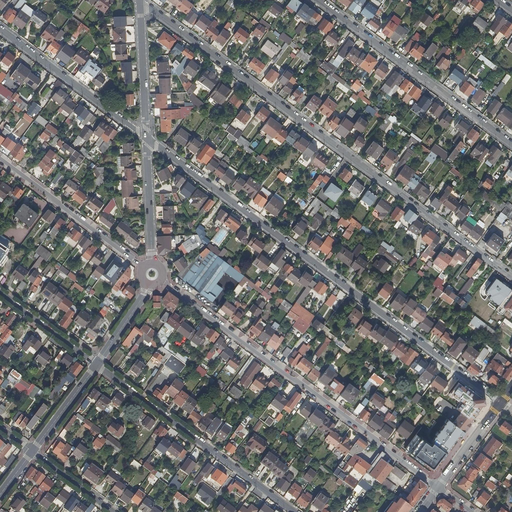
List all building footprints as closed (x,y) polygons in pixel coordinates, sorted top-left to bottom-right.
[(19,0),(13,8),(18,12),(19,11),(26,1),(24,0),(19,0)] [(50,0),(51,0),(71,15),(73,12),(63,5),(56,0),(50,0)] [(97,0),(96,2),(94,5),(104,12),(112,2),(109,0),(97,0)] [(193,5),(186,0),(166,0),(186,15),(189,11),(193,5)] [(303,5),(296,0),(291,0),(287,6),(290,8),(289,10),(292,12),(293,11),(297,13),(303,5)] [(471,1),(469,0),(459,0),(455,6),(463,12),(471,1)] [(483,5),(476,0),(474,0),(470,6),(474,9),(472,11),(476,14),(483,5)] [(359,7),(353,2),(348,8),(355,13),(359,7)] [(378,10),(368,2),(360,13),(370,21),(378,10)] [(284,10),(274,3),(268,11),(278,18),(284,10)] [(312,10),(306,6),(301,12),(307,17),(312,10)] [(463,12),(455,6),(452,10),(460,15),(463,12)] [(12,20),(17,13),(9,8),(3,16),(10,22),(12,20)] [(30,17),(34,11),(31,8),(27,14),(26,13),(24,15),(19,11),(18,12),(17,13),(12,20),(22,27),(30,17)] [(47,17),(36,8),(34,11),(30,17),(41,25),(47,17)] [(382,10),(379,8),(378,10),(370,21),(368,23),(376,29),(380,24),(375,19),(382,10)] [(193,14),(189,11),(186,15),(183,18),(193,26),(195,24),(197,21),(195,19),(198,14),(196,13),(195,14),(194,13),(193,14)] [(321,17),(315,12),(310,20),(316,25),(321,17)] [(422,14),(411,28),(415,31),(419,25),(424,29),(430,21),(422,14)] [(211,23),(201,16),(197,21),(195,24),(205,31),(210,25),(211,23)] [(497,29),(499,30),(505,21),(498,16),(495,20),(498,22),(495,25),(498,27),(497,29)] [(481,34),(487,25),(477,17),(471,26),(481,34)] [(332,25),(325,19),(318,28),(326,34),(332,25)] [(389,37),(397,27),(389,21),(381,32),(389,37)] [(70,57),(75,51),(71,48),(68,53),(65,50),(84,25),(80,22),(79,24),(56,55),(66,62),(70,57)] [(228,22),(215,39),(223,45),(230,35),(228,34),(231,30),(229,28),(231,25),(230,25),(231,24),(228,22)] [(295,32),(299,35),(305,26),(301,23),(295,32)] [(511,32),(511,26),(507,23),(501,31),(509,37),(511,32)] [(40,35),(50,43),(52,40),(53,39),(58,32),(48,24),(40,35)] [(265,30),(257,24),(249,35),(251,37),(254,34),(259,38),(265,30)] [(213,27),(210,25),(205,31),(204,32),(213,39),(216,35),(211,31),(213,27)] [(408,33),(398,25),(397,27),(389,37),(396,43),(400,37),(403,39),(408,33)] [(249,35),(236,26),(231,32),(234,34),(233,35),(243,43),(249,35)] [(481,34),(471,26),(469,28),(479,36),(481,34)] [(316,30),(316,29),(313,27),(307,35),(309,36),(311,37),(312,35),(316,30)] [(458,28),(453,34),(461,40),(463,36),(459,33),(461,31),(458,28)] [(124,29),(113,29),(114,41),(125,40),(124,29)] [(63,32),(60,30),(58,32),(53,39),(56,41),(58,38),(58,39),(63,32)] [(336,33),(331,30),(324,39),(335,47),(341,39),(337,36),(335,35),(336,33)] [(174,40),(163,32),(158,39),(164,44),(164,43),(169,46),(174,40)] [(280,36),(279,38),(284,42),(288,45),(289,46),(292,42),(292,41),(287,37),(282,33),(280,36)] [(503,36),(499,33),(496,36),(492,42),(496,45),(503,36)] [(404,49),(409,52),(418,40),(414,36),(404,49)] [(266,39),(259,48),(271,57),(278,48),(266,39)] [(60,45),(52,40),(50,43),(46,47),(54,53),(60,45)] [(418,40),(409,52),(419,60),(422,56),(426,51),(419,46),(422,43),(418,40)] [(326,62),(320,69),(326,74),(328,75),(331,77),(333,73),(345,58),(353,47),(355,45),(350,41),(335,62),(332,59),(328,63),(326,62)] [(288,45),(284,42),(280,48),(281,49),(275,56),(278,58),(288,45)] [(125,43),(115,44),(116,59),(127,58),(126,48),(125,48),(125,43)] [(177,43),(171,52),(175,55),(176,53),(179,55),(184,48),(177,43)] [(426,51),(422,56),(427,59),(437,46),(432,43),(426,51)] [(446,45),(441,52),(444,54),(449,48),(446,45)] [(70,57),(81,65),(87,57),(88,55),(78,47),(75,51),(70,57)] [(361,54),(353,47),(345,58),(350,62),(351,62),(354,64),(355,64),(359,67),(360,66),(367,56),(362,52),(361,54)] [(90,56),(95,60),(101,52),(95,48),(90,56)] [(186,56),(190,59),(194,55),(185,48),(182,53),(186,56)] [(451,50),(449,48),(444,54),(437,65),(441,68),(442,67),(446,70),(449,66),(448,66),(449,64),(449,63),(450,62),(447,59),(447,60),(444,58),(447,55),(447,56),(451,50)] [(301,50),(299,53),(309,61),(312,57),(301,50)] [(456,60),(459,63),(467,53),(463,50),(456,60)] [(7,52),(0,60),(0,61),(7,67),(15,56),(12,54),(11,55),(10,54),(7,52)] [(367,56),(360,66),(370,73),(373,67),(372,66),(376,61),(368,55),(367,56)] [(190,59),(186,56),(175,70),(175,71),(177,73),(178,76),(180,73),(183,69),(189,61),(190,60),(190,59)] [(85,70),(95,77),(98,73),(102,68),(87,57),(81,65),(78,69),(83,72),(85,70)] [(257,71),(263,63),(254,57),(249,65),(257,71)] [(190,60),(189,61),(199,68),(200,67),(190,60)] [(317,60),(313,64),(318,68),(319,68),(322,64),(317,60)] [(199,68),(189,61),(183,69),(193,76),(199,68)] [(272,61),(264,70),(267,72),(270,69),(274,63),(272,61)] [(125,72),(132,71),(131,62),(121,62),(121,68),(122,68),(122,72),(125,72)] [(157,62),(157,75),(164,74),(171,74),(170,71),(168,71),(167,62),(157,62)] [(18,65),(29,73),(30,71),(19,64),(18,65)] [(381,64),(375,73),(383,79),(389,70),(381,64)] [(11,75),(21,83),(22,81),(29,73),(18,65),(11,75)] [(319,68),(318,68),(316,71),(324,77),(326,74),(320,69),(319,68)] [(210,92),(219,79),(206,69),(198,80),(206,85),(204,88),(210,92)] [(264,76),(264,77),(271,83),(278,74),(270,69),(267,72),(264,76)] [(292,75),(285,70),(278,80),(285,85),(288,81),(292,75)] [(390,80),(389,79),(385,85),(392,90),(396,85),(399,87),(405,79),(395,72),(390,80)] [(40,81),(29,73),(22,81),(33,89),(40,81)] [(105,79),(98,73),(95,77),(92,81),(99,86),(105,79)] [(333,73),(331,77),(335,80),(338,82),(344,87),(346,85),(347,84),(333,73)] [(505,84),(511,76),(507,73),(501,81),(505,84)] [(171,74),(164,74),(164,78),(159,78),(159,93),(165,93),(170,93),(169,78),(173,77),(173,74),(171,74)] [(21,83),(11,75),(10,76),(21,84),(21,83)] [(331,77),(328,75),(325,79),(333,84),(335,80),(331,77)] [(450,75),(446,81),(449,84),(454,77),(450,75)] [(413,86),(405,79),(399,87),(399,88),(407,94),(413,86)] [(352,87),(359,93),(361,91),(363,88),(364,88),(360,85),(361,83),(357,80),(352,87)] [(466,82),(460,90),(468,96),(474,88),(473,88),(476,85),(469,80),(466,83),(466,82)] [(62,84),(58,81),(52,88),(56,91),(58,89),(62,84)] [(186,84),(184,88),(186,92),(191,85),(192,84),(188,81),(186,84)] [(295,87),(288,81),(285,85),(284,86),(282,89),(289,94),(295,87)] [(344,87),(338,82),(336,86),(346,93),(348,90),(344,87)] [(493,94),(496,96),(504,85),(501,82),(497,88),(495,86),(493,89),(495,91),(493,94)] [(223,86),(219,83),(210,96),(221,104),(230,92),(222,87),(223,86)] [(11,98),(13,95),(0,85),(0,94),(8,101),(11,98)] [(203,105),(190,94),(194,88),(191,85),(186,92),(189,99),(190,102),(192,106),(193,106),(193,107),(198,111),(198,110),(199,110),(203,105)] [(422,92),(413,86),(407,94),(405,97),(413,103),(417,98),(416,97),(417,95),(418,96),(420,94),(422,92)] [(40,95),(45,99),(51,90),(50,90),(46,87),(40,95)] [(487,94),(479,88),(472,98),(480,103),(487,94)] [(62,92),(58,89),(56,91),(55,93),(52,97),(61,104),(65,98),(61,94),(62,92)] [(306,96),(296,89),(291,97),(301,104),(306,96)] [(363,97),(365,94),(361,91),(359,93),(357,96),(359,98),(368,105),(369,106),(371,103),(363,97)] [(19,104),(16,107),(22,111),(27,105),(17,98),(19,96),(14,92),(13,95),(11,98),(19,104)] [(124,99),(116,93),(114,96),(122,102),(124,99)] [(159,93),(150,94),(150,98),(156,98),(156,108),(166,107),(165,93),(159,93)] [(8,101),(0,94),(0,103),(1,101),(6,105),(9,101),(8,101)] [(357,96),(353,94),(350,99),(355,102),(359,98),(357,96)] [(415,103),(422,95),(420,94),(418,96),(417,95),(416,97),(417,98),(413,103),(410,107),(411,109),(412,108),(415,103)] [(129,104),(129,105),(134,105),(133,95),(125,95),(125,104),(129,104)] [(242,100),(234,95),(229,102),(237,108),(242,100)] [(321,101),(313,95),(305,106),(313,112),(321,101)] [(67,97),(59,107),(69,115),(76,107),(69,102),(71,100),(67,97)] [(415,103),(412,108),(418,113),(421,108),(425,111),(432,103),(424,97),(418,105),(415,103)] [(337,105),(327,98),(320,107),(326,112),(325,113),(328,116),(337,105)] [(480,103),(472,98),(471,100),(478,106),(480,103)] [(501,105),(494,100),(486,110),(493,115),(496,110),(497,111),(501,105)] [(33,102),(30,106),(37,111),(40,107),(33,102)] [(435,103),(429,111),(438,117),(444,109),(435,103)] [(69,115),(67,118),(70,120),(74,115),(73,114),(74,113),(80,117),(79,119),(82,121),(81,122),(86,125),(88,122),(93,116),(77,104),(76,107),(69,115)] [(374,105),(372,108),(375,110),(377,111),(380,114),(382,111),(374,105)] [(180,124),(193,106),(187,107),(179,107),(179,109),(160,110),(161,119),(170,119),(180,118),(180,124)] [(269,113),(262,107),(256,116),(263,121),(269,113)] [(511,117),(511,114),(503,108),(496,118),(506,125),(511,117)] [(354,111),(350,109),(341,121),(339,124),(334,131),(339,134),(344,128),(341,125),(346,118),(350,121),(355,114),(353,112),(354,111)] [(251,117),(242,110),(236,118),(245,125),(251,117)] [(45,118),(49,121),(54,114),(50,111),(45,118)] [(380,114),(377,111),(374,114),(383,121),(385,118),(383,116),(380,114)] [(400,115),(395,111),(391,116),(388,120),(390,121),(398,127),(400,125),(397,123),(398,120),(399,118),(400,115)] [(369,121),(361,115),(354,125),(362,131),(369,121)] [(448,127),(453,120),(446,115),(441,122),(448,127)] [(339,124),(341,121),(334,116),(327,124),(334,130),(339,124)] [(282,126),(270,118),(262,129),(273,138),(280,129),(281,128),(282,126)] [(388,120),(385,118),(383,121),(379,127),(386,132),(391,125),(389,124),(390,121),(388,120)] [(170,119),(161,119),(161,131),(171,131),(170,119)] [(454,143),(458,145),(460,142),(470,128),(460,121),(455,128),(461,133),(454,143)] [(101,122),(93,133),(96,136),(98,134),(101,136),(108,127),(101,122)] [(2,132),(7,136),(12,129),(6,124),(3,128),(4,129),(2,132)] [(47,124),(44,128),(45,128),(54,135),(57,131),(47,124)] [(112,140),(117,132),(114,131),(115,129),(111,126),(110,128),(110,127),(104,134),(107,136),(106,137),(109,139),(110,138),(112,140)] [(229,126),(226,131),(229,133),(238,140),(241,136),(243,133),(237,129),(236,131),(229,126)] [(93,133),(85,127),(72,144),(74,146),(76,144),(77,145),(82,139),(86,142),(93,133)] [(54,135),(45,128),(42,133),(39,137),(42,139),(43,138),(47,140),(50,136),(53,138),(55,136),(54,135)] [(185,144),(191,136),(181,128),(174,137),(177,140),(178,139),(185,144)] [(391,128),(388,133),(394,137),(397,131),(391,128)] [(288,135),(280,129),(273,138),(281,144),(285,139),(288,135)] [(467,149),(469,151),(481,136),(473,130),(467,137),(470,139),(469,141),(468,141),(466,143),(469,146),(467,149)] [(288,135),(285,139),(293,146),(293,145),(301,135),(297,133),(296,134),(291,131),(289,134),(288,135)] [(238,140),(229,133),(226,137),(242,148),(242,147),(251,154),(251,153),(257,158),(256,158),(261,161),(263,159),(260,156),(248,147),(238,140)] [(310,143),(301,135),(293,145),(303,153),(304,152),(310,143)] [(202,143),(192,136),(191,136),(185,144),(185,145),(195,152),(202,143)] [(241,136),(238,140),(248,147),(251,143),(241,136)] [(365,141),(358,136),(354,142),(360,147),(365,141)] [(415,140),(411,137),(409,140),(405,146),(408,148),(412,143),(417,147),(418,146),(419,143),(415,140)] [(15,144),(7,138),(1,146),(9,152),(15,144)] [(208,140),(206,138),(202,143),(195,152),(193,156),(203,164),(209,156),(201,150),(208,140)] [(281,144),(273,138),(272,140),(280,146),(280,145),(281,144)] [(75,150),(60,140),(57,144),(62,147),(60,151),(64,154),(66,151),(71,155),(72,154),(75,150)] [(98,150),(103,154),(111,143),(108,140),(106,143),(104,142),(98,150)] [(365,152),(375,159),(383,149),(373,141),(365,152)] [(38,152),(41,154),(48,145),(45,142),(38,152)] [(450,156),(448,159),(452,162),(464,145),(460,142),(458,145),(450,156)] [(22,147),(17,143),(13,149),(14,150),(11,154),(20,160),(25,154),(22,152),(23,151),(20,149),(22,147)] [(120,149),(121,154),(134,153),(133,143),(122,144),(123,149),(120,149)] [(317,148),(310,143),(304,152),(311,157),(317,148)] [(420,144),(419,143),(418,146),(428,154),(430,151),(420,144)] [(487,155),(489,152),(482,147),(483,147),(479,144),(472,154),(481,162),(487,155)] [(435,145),(431,151),(437,156),(445,162),(448,159),(450,156),(435,145)] [(500,152),(493,146),(489,152),(487,155),(490,157),(487,163),(492,167),(496,161),(497,162),(502,155),(500,153),(500,152)] [(78,153),(75,150),(72,154),(76,156),(76,155),(78,156),(77,158),(74,156),(71,160),(70,159),(69,161),(74,165),(78,167),(85,158),(78,153)] [(397,157),(388,150),(379,162),(385,166),(388,169),(394,161),(397,157)] [(56,156),(51,152),(49,156),(48,155),(47,155),(46,156),(39,166),(45,171),(43,173),(46,175),(49,175),(55,167),(50,164),(56,156)] [(400,158),(397,157),(394,161),(396,163),(395,165),(396,166),(392,172),(397,175),(399,172),(397,171),(402,165),(403,166),(405,163),(406,162),(405,161),(410,154),(406,152),(399,162),(398,161),(400,158)] [(328,161),(318,153),(312,162),(315,164),(319,168),(317,171),(320,173),(328,161)] [(262,154),(260,156),(263,159),(268,162),(270,160),(262,154)] [(121,157),(121,167),(132,167),(131,156),(121,157)] [(218,164),(220,161),(213,156),(206,166),(211,170),(214,167),(215,168),(218,164)] [(228,166),(221,160),(220,161),(218,164),(219,165),(214,172),(220,176),(228,166)] [(418,169),(422,173),(430,164),(426,160),(418,169)] [(396,176),(406,184),(414,173),(416,171),(405,163),(403,166),(399,172),(397,175),(396,176)] [(173,170),(170,164),(167,168),(156,174),(161,182),(171,177),(169,173),(173,170)] [(236,170),(229,165),(226,170),(227,170),(221,177),(228,182),(236,170)] [(124,169),(125,181),(132,180),(135,180),(134,169),(124,169)] [(346,182),(352,174),(344,169),(339,176),(346,182)] [(456,170),(453,173),(460,178),(463,175),(456,170)] [(414,173),(406,184),(413,189),(419,180),(416,179),(418,176),(414,173)] [(179,187),(184,180),(177,174),(174,178),(178,181),(176,184),(179,187)] [(318,175),(306,191),(309,193),(318,182),(319,180),(322,182),(325,184),(329,178),(324,174),(322,177),(318,175)] [(100,176),(100,175),(94,183),(99,187),(103,182),(100,176)] [(245,182),(243,185),(250,191),(249,193),(247,195),(251,198),(258,189),(265,180),(262,178),(258,183),(257,182),(255,184),(253,182),(254,180),(249,176),(245,182)] [(243,185),(245,182),(238,177),(232,186),(238,191),(241,187),(243,185)] [(494,183),(486,177),(481,183),(489,189),(494,183)] [(425,183),(420,179),(419,180),(413,189),(412,189),(421,195),(421,194),(426,197),(430,191),(423,185),(425,183)] [(62,188),(72,196),(76,190),(79,187),(69,180),(62,188)] [(125,181),(121,181),(122,198),(126,198),(132,198),(132,189),(131,189),(131,186),(132,186),(132,180),(125,181)] [(357,196),(364,187),(354,180),(348,189),(357,196)] [(0,185),(0,196),(4,199),(7,194),(11,189),(2,183),(1,184),(0,185)] [(332,183),(323,194),(334,202),(342,191),(332,183)] [(189,197),(195,189),(191,186),(190,188),(188,187),(189,185),(187,184),(180,193),(184,196),(185,194),(189,197)] [(439,199),(442,202),(449,193),(453,188),(450,185),(449,186),(447,185),(442,191),(443,192),(439,199)] [(23,192),(14,186),(11,189),(7,194),(10,196),(12,194),(18,199),(23,192)] [(86,197),(76,190),(72,196),(72,197),(81,204),(86,197)] [(369,206),(376,196),(367,190),(360,199),(369,206)] [(489,194),(484,190),(482,193),(492,201),(494,198),(489,194)] [(191,204),(198,209),(206,198),(202,195),(202,194),(197,191),(191,199),(194,201),(191,204)] [(265,205),(270,199),(266,196),(265,199),(262,197),(264,194),(260,191),(253,201),(261,207),(263,203),(265,205)] [(299,195),(296,193),(291,200),(293,202),(293,201),(294,202),(305,210),(306,208),(312,201),(314,197),(312,195),(306,203),(303,201),(304,199),(302,197),(301,199),(298,197),(299,195)] [(442,202),(452,211),(459,201),(449,193),(442,202)] [(175,194),(172,194),(160,195),(160,207),(163,207),(165,207),(165,203),(168,203),(168,199),(170,199),(170,196),(172,196),(174,200),(178,199),(175,194)] [(283,204),(272,196),(270,199),(265,205),(264,207),(269,211),(270,209),(276,214),(283,204)] [(92,197),(85,206),(96,214),(103,205),(92,197)] [(318,200),(314,197),(312,201),(315,203),(316,201),(319,203),(316,207),(309,216),(312,218),(316,213),(321,206),(323,203),(318,200)] [(132,198),(126,198),(126,210),(138,209),(138,204),(136,205),(136,198),(132,198)] [(501,203),(494,198),(492,201),(490,204),(498,209),(502,204),(501,203)] [(114,202),(112,199),(102,212),(105,213),(99,221),(109,228),(115,221),(108,215),(114,207),(111,205),(114,202)] [(213,203),(209,200),(199,213),(201,214),(204,211),(206,212),(213,203)] [(337,213),(341,207),(340,206),(343,202),(340,200),(332,210),(337,213)] [(380,200),(374,209),(380,213),(385,217),(391,208),(380,200)] [(312,201),(306,208),(310,210),(313,205),(316,207),(319,203),(316,201),(315,203),(312,201)] [(502,201),(501,203),(502,204),(505,206),(511,211),(511,209),(511,205),(510,204),(509,206),(502,201)] [(332,210),(323,203),(321,206),(327,210),(325,213),(329,215),(330,213),(332,210)] [(22,205),(14,216),(30,228),(39,216),(29,209),(28,210),(26,208),(26,207),(25,206),(25,205),(24,205),(23,205),(22,205)] [(291,207),(287,205),(281,213),(286,217),(289,214),(288,214),(289,212),(288,211),(291,207)] [(453,215),(461,221),(466,214),(468,212),(460,206),(453,215)] [(511,211),(505,206),(503,209),(511,215),(511,211)] [(165,207),(163,207),(163,213),(164,213),(165,221),(174,221),(173,207),(165,207)] [(394,219),(397,221),(398,220),(403,213),(396,207),(389,217),(393,220),(394,219)] [(511,215),(503,209),(501,211),(507,215),(511,219),(511,215)] [(337,213),(332,210),(330,213),(336,218),(337,217),(339,215),(337,213)] [(409,223),(412,225),(415,220),(417,217),(408,210),(402,218),(405,220),(409,223)] [(55,216),(47,211),(42,218),(49,224),(55,216)] [(220,224),(223,225),(223,224),(229,217),(222,211),(216,219),(220,222),(221,223),(220,224)] [(507,215),(501,211),(495,219),(501,223),(507,215)] [(323,219),(316,213),(312,218),(309,223),(308,224),(315,230),(323,219)] [(308,224),(309,223),(300,216),(292,228),(300,235),(308,224)] [(341,217),(341,216),(339,219),(333,227),(336,229),(341,222),(348,227),(350,223),(345,219),(341,217)] [(359,224),(347,216),(345,219),(350,223),(354,226),(356,228),(359,224)] [(468,216),(465,220),(474,226),(476,223),(477,222),(469,217),(468,216)] [(229,217),(223,224),(227,227),(228,225),(230,227),(232,224),(238,229),(240,225),(229,217)] [(58,219),(50,231),(55,235),(64,223),(58,219)] [(477,222),(476,223),(483,228),(486,224),(479,219),(477,222)] [(423,225),(415,220),(412,225),(408,229),(416,235),(423,225)] [(460,226),(469,233),(474,226),(465,220),(460,226)] [(170,221),(165,222),(165,225),(161,225),(161,230),(163,230),(163,234),(169,233),(169,230),(170,230),(170,221)] [(71,228),(73,224),(71,222),(65,229),(68,231),(71,228)] [(120,222),(113,231),(124,240),(130,232),(131,231),(120,222)] [(205,224),(202,227),(207,231),(212,225),(208,222),(206,225),(205,224)] [(354,226),(350,223),(348,227),(342,235),(348,239),(353,231),(351,230),(354,226)] [(474,226),(469,233),(477,239),(485,229),(483,228),(476,223),(474,226)] [(80,235),(71,228),(68,231),(65,235),(75,242),(80,235)] [(360,228),(359,230),(367,236),(369,234),(360,228)] [(422,240),(429,245),(436,236),(429,230),(422,240)] [(42,241),(47,234),(44,232),(39,239),(42,241)] [(137,237),(130,232),(124,240),(135,248),(139,242),(135,240),(137,237)] [(243,234),(240,232),(236,238),(238,240),(238,241),(242,244),(245,240),(244,240),(247,236),(243,233),(243,234)] [(494,232),(486,243),(496,250),(504,240),(494,232)] [(331,235),(329,234),(319,248),(327,253),(336,241),(330,237),(331,235)] [(0,264),(5,257),(3,256),(7,250),(5,248),(9,242),(0,235),(0,264)] [(198,236),(185,237),(186,241),(181,244),(187,254),(197,248),(202,244),(198,236)] [(322,242),(314,236),(308,244),(316,249),(322,242)] [(440,239),(436,236),(429,245),(427,248),(431,251),(440,239)] [(90,242),(83,237),(77,245),(84,250),(90,242)] [(175,237),(157,238),(158,257),(165,257),(165,256),(167,255),(167,251),(171,251),(171,249),(175,249),(175,237)] [(253,237),(247,246),(259,255),(259,254),(265,246),(259,242),(258,244),(256,242),(257,240),(253,237)] [(381,243),(380,246),(390,253),(394,248),(391,246),(389,249),(381,243)] [(204,247),(202,244),(197,248),(201,254),(205,249),(204,247)] [(379,246),(380,246),(377,244),(371,251),(374,253),(376,251),(379,246)] [(336,255),(349,266),(355,257),(357,255),(362,248),(358,245),(351,255),(341,248),(336,255)] [(39,246),(34,253),(36,254),(39,257),(42,259),(46,262),(51,255),(39,246)] [(89,249),(87,247),(81,256),(87,261),(97,248),(94,246),(92,248),(90,247),(89,249)] [(386,251),(379,246),(376,251),(382,256),(383,254),(384,255),(386,251)] [(431,251),(427,248),(424,252),(429,255),(431,257),(435,253),(431,251)] [(216,257),(205,249),(201,254),(185,268),(179,274),(176,277),(212,304),(222,289),(216,285),(225,272),(230,275),(234,270),(232,269),(229,267),(225,264),(220,260),(216,257)] [(216,257),(220,260),(226,251),(223,249),(216,257)] [(450,260),(448,263),(452,267),(457,261),(454,258),(454,257),(461,262),(466,256),(458,249),(451,258),(450,260)] [(275,258),(272,263),(280,269),(285,263),(281,260),(286,254),(281,251),(276,258),(275,258)] [(386,251),(384,255),(391,261),(394,257),(386,251)] [(394,251),(391,254),(400,260),(402,257),(394,251)] [(96,253),(90,261),(97,267),(97,266),(103,259),(96,253)] [(272,263),(259,254),(259,255),(252,264),(264,273),(272,263)] [(450,260),(444,255),(442,258),(438,255),(435,259),(432,263),(442,271),(445,266),(448,263),(450,260)] [(407,264),(412,268),(418,259),(414,256),(407,264)] [(42,259),(39,257),(36,260),(27,273),(26,274),(29,276),(42,259)] [(230,257),(225,264),(229,267),(234,260),(230,257)] [(349,266),(348,268),(353,271),(352,272),(358,276),(366,265),(355,257),(349,266)] [(376,260),(372,265),(382,273),(389,264),(381,258),(378,262),(376,260)] [(185,268),(179,259),(172,263),(179,274),(185,268)] [(481,261),(478,259),(466,274),(470,277),(481,261)] [(110,281),(115,284),(125,270),(116,264),(112,270),(116,272),(110,281)] [(26,274),(27,273),(17,265),(11,274),(21,281),(26,274)] [(101,269),(97,266),(97,267),(91,274),(99,279),(100,276),(104,272),(101,269)] [(235,266),(232,269),(234,270),(240,275),(242,272),(235,266)] [(286,279),(293,270),(286,266),(282,271),(283,271),(280,277),(281,278),(275,287),(277,288),(276,290),(277,291),(286,279)] [(60,267),(58,270),(60,273),(66,277),(68,274),(62,270),(63,269),(60,267)] [(129,270),(127,268),(125,270),(115,284),(111,289),(116,292),(123,283),(124,283),(129,276),(129,270)] [(68,274),(66,277),(74,283),(83,271),(81,270),(75,279),(68,273),(68,274)] [(293,270),(286,279),(294,285),(297,281),(302,275),(298,272),(297,273),(293,270)] [(32,283),(38,274),(34,272),(28,280),(32,283)] [(313,279),(304,272),(302,275),(297,281),(306,288),(308,286),(311,281),(313,279)] [(41,277),(38,274),(32,283),(29,288),(32,290),(32,291),(34,292),(36,288),(35,288),(41,279),(40,279),(41,277)] [(438,277),(432,284),(433,285),(443,292),(444,290),(440,287),(444,281),(442,280),(438,277)] [(39,288),(42,290),(48,282),(49,281),(46,278),(39,288)] [(253,288),(255,286),(244,278),(238,286),(242,289),(247,286),(252,290),(253,288)] [(470,278),(461,291),(463,292),(464,293),(474,281),(470,278)] [(511,289),(511,290),(496,278),(486,292),(491,295),(489,298),(501,306),(497,311),(502,314),(506,309),(507,311),(509,309),(511,311),(510,312),(511,313),(511,289)] [(26,285),(21,281),(16,288),(21,292),(26,285)] [(327,288),(319,283),(317,285),(311,281),(308,286),(313,290),(312,292),(320,298),(327,288)] [(40,293),(49,299),(57,289),(48,282),(42,290),(40,293)] [(74,283),(72,285),(81,292),(83,290),(81,288),(78,286),(75,284),(74,283)] [(384,283),(376,294),(384,299),(392,289),(384,283)] [(121,294),(130,300),(136,291),(127,285),(126,287),(124,286),(122,289),(124,290),(121,294)] [(271,286),(269,285),(263,292),(272,298),(274,295),(268,290),(271,286)] [(261,295),(263,292),(258,288),(255,286),(253,288),(261,295)] [(444,290),(443,292),(453,300),(456,296),(449,291),(446,288),(444,290)] [(270,301),(272,298),(263,292),(261,295),(270,301)] [(453,300),(443,292),(439,297),(450,304),(453,300)] [(394,293),(387,302),(390,304),(389,306),(396,312),(399,309),(405,301),(394,293)] [(173,313),(179,304),(179,303),(173,298),(168,294),(164,298),(163,300),(163,305),(163,306),(168,310),(160,321),(164,325),(165,323),(173,313)] [(456,296),(453,300),(460,305),(461,306),(463,308),(471,297),(467,294),(464,297),(462,295),(459,299),(459,298),(456,296)] [(250,310),(258,317),(263,311),(261,309),(265,303),(261,300),(263,297),(261,295),(258,299),(259,299),(255,305),(254,304),(250,310)] [(333,303),(338,307),(344,299),(339,295),(333,303)] [(46,303),(41,310),(47,314),(52,307),(49,305),(54,298),(52,296),(47,303),(46,303)] [(57,307),(56,307),(60,310),(60,309),(66,313),(69,309),(72,304),(73,304),(63,297),(63,298),(59,303),(57,307)] [(106,297),(102,302),(108,306),(112,301),(106,297)] [(405,301),(399,309),(402,311),(402,310),(404,311),(404,312),(409,316),(410,315),(417,306),(418,305),(407,297),(405,301)] [(283,301),(280,304),(289,311),(292,307),(283,301)] [(116,311),(119,307),(112,302),(109,306),(116,311)] [(224,313),(231,318),(236,311),(240,305),(236,302),(234,305),(235,306),(234,308),(230,305),(224,313)] [(292,307),(289,311),(298,318),(308,325),(315,317),(296,302),(292,307)] [(465,308),(478,317),(483,311),(470,302),(465,308)] [(99,314),(105,317),(109,308),(103,306),(99,314)] [(417,306),(410,315),(414,318),(417,320),(416,322),(419,324),(423,319),(425,316),(427,314),(417,306)] [(74,313),(69,309),(66,313),(58,323),(65,329),(71,320),(70,319),(74,313)] [(354,309),(346,320),(350,323),(351,321),(355,324),(362,315),(354,309)] [(91,318),(81,310),(73,320),(83,328),(91,318)] [(230,319),(238,325),(244,318),(236,311),(231,318),(230,319)] [(298,318),(289,311),(286,315),(295,322),(298,318)] [(178,316),(173,313),(165,323),(174,330),(176,331),(182,324),(185,320),(178,316)] [(12,314),(4,325),(7,327),(15,316),(12,314)] [(96,316),(85,331),(94,338),(99,331),(97,330),(103,321),(96,316)] [(423,319),(432,326),(434,322),(425,316),(423,319)] [(484,324),(474,316),(471,319),(469,322),(470,323),(471,322),(476,326),(475,327),(479,330),(480,330),(484,324)] [(249,329),(258,336),(265,325),(260,322),(261,321),(257,318),(249,329)] [(308,325),(298,318),(295,322),(294,325),(304,333),(309,326),(308,325)] [(148,319),(139,331),(143,334),(151,340),(152,341),(157,334),(147,326),(148,325),(147,324),(149,320),(148,319)] [(419,324),(418,326),(427,332),(432,326),(423,319),(419,324)] [(511,324),(505,319),(502,322),(511,329),(511,324)] [(310,327),(319,333),(323,327),(314,320),(310,327)] [(362,321),(356,330),(366,337),(368,335),(372,329),(362,321)] [(437,322),(430,332),(438,338),(444,330),(445,328),(437,322)] [(174,330),(165,323),(164,325),(163,327),(171,333),(174,330)] [(3,324),(0,327),(0,332),(7,337),(11,333),(7,330),(8,328),(3,324)] [(193,332),(182,324),(176,331),(176,332),(187,340),(193,332)] [(495,332),(484,324),(480,330),(490,338),(495,332)] [(189,344),(195,349),(209,330),(202,325),(199,331),(198,330),(190,341),(191,342),(189,344)] [(372,329),(368,335),(378,343),(380,341),(385,334),(375,326),(372,329)] [(323,327),(319,333),(320,335),(324,337),(329,342),(332,338),(327,333),(329,331),(323,327)] [(134,328),(121,345),(124,347),(127,342),(129,343),(133,338),(136,334),(141,337),(143,334),(139,331),(134,328)] [(218,336),(210,330),(205,337),(213,343),(218,336)] [(261,335),(258,338),(265,343),(271,335),(263,330),(260,334),(261,335)] [(444,330),(438,338),(448,345),(453,338),(450,335),(451,333),(448,331),(448,332),(444,330)] [(385,334),(380,341),(388,347),(394,339),(386,333),(385,334)] [(141,337),(127,356),(130,358),(141,343),(146,347),(151,340),(143,334),(141,337)] [(279,339),(273,334),(271,337),(266,344),(276,350),(284,339),(280,337),(279,339)] [(314,357),(317,359),(329,342),(324,337),(321,342),(324,343),(314,357)] [(32,340),(29,338),(20,349),(25,352),(29,347),(35,352),(41,345),(33,338),(32,340)] [(226,347),(222,344),(224,341),(220,338),(210,351),(213,352),(217,347),(223,351),(225,348),(226,347)] [(457,338),(455,340),(457,342),(453,347),(454,348),(456,346),(460,349),(464,343),(457,338)] [(336,340),(333,344),(338,348),(342,344),(336,340)] [(455,340),(447,352),(454,357),(460,349),(456,346),(454,348),(453,347),(457,342),(455,340)] [(168,343),(163,349),(164,350),(168,353),(171,355),(174,358),(176,355),(169,349),(172,346),(168,343)] [(397,357),(400,359),(403,355),(406,350),(398,344),(393,350),(399,354),(397,357)] [(0,359),(3,355),(4,356),(7,358),(14,349),(10,345),(7,349),(3,345),(0,348),(0,359)] [(344,346),(341,350),(350,357),(351,357),(354,353),(344,346)] [(468,346),(461,354),(468,359),(467,360),(471,363),(475,357),(478,353),(468,346)] [(478,353),(475,357),(480,361),(487,350),(483,347),(478,353)] [(234,355),(225,348),(223,351),(219,357),(227,363),(232,358),(234,355)] [(287,362),(296,368),(302,359),(307,352),(303,349),(299,355),(298,354),(296,357),(292,355),(287,362)] [(417,355),(410,350),(404,356),(403,355),(400,359),(399,360),(407,366),(411,361),(412,362),(417,355)] [(40,351),(34,359),(44,366),(50,358),(40,351)] [(60,351),(48,367),(54,371),(60,363),(67,368),(72,360),(64,354),(62,357),(61,356),(63,353),(60,351)] [(152,357),(163,366),(163,365),(168,360),(164,357),(163,359),(157,355),(155,353),(152,357)] [(174,358),(171,355),(168,360),(163,365),(178,376),(185,366),(184,365),(180,362),(176,359),(174,358)] [(488,357),(484,363),(487,366),(485,369),(490,373),(488,375),(490,376),(487,381),(490,383),(490,381),(495,385),(499,380),(495,377),(496,376),(500,378),(499,380),(505,384),(511,374),(511,364),(504,358),(502,361),(505,363),(504,364),(507,366),(503,372),(500,371),(501,369),(503,370),(504,368),(488,357)] [(241,364),(232,358),(227,363),(226,366),(235,372),(241,364)] [(417,358),(409,369),(420,376),(428,366),(417,358)] [(302,359),(296,368),(306,374),(314,363),(310,360),(308,364),(302,359)] [(129,371),(137,377),(144,367),(136,361),(129,371)] [(70,372),(76,377),(82,369),(76,364),(73,368),(72,367),(70,369),(71,370),(70,372)] [(466,370),(471,374),(472,373),(473,374),(474,373),(476,374),(479,370),(470,364),(466,370)] [(260,369),(254,365),(244,378),(245,379),(240,385),(245,389),(260,369)] [(420,376),(417,381),(425,387),(437,371),(428,365),(428,366),(420,376)] [(195,371),(203,377),(207,372),(199,366),(195,371)] [(312,369),(307,377),(314,382),(319,375),(316,372),(313,370),(312,369)] [(21,376),(13,371),(10,375),(16,378),(12,383),(15,385),(21,376)] [(325,371),(318,381),(324,386),(332,376),(325,371)] [(372,374),(361,388),(364,390),(372,380),(380,386),(383,382),(372,374)] [(205,375),(202,379),(211,385),(214,381),(205,375)] [(34,386),(21,376),(15,385),(14,386),(17,388),(19,385),(19,383),(27,389),(24,393),(27,396),(34,386)] [(257,376),(251,385),(262,393),(266,388),(267,386),(269,384),(257,376)] [(387,376),(385,379),(392,385),(394,382),(387,376)] [(437,376),(431,385),(441,393),(443,389),(444,389),(446,386),(448,384),(437,376)] [(166,393),(174,399),(180,391),(184,386),(176,379),(171,385),(166,393)] [(272,380),(269,384),(273,386),(278,390),(280,386),(272,380)] [(333,380),(327,387),(337,394),(342,387),(333,380)] [(166,393),(171,385),(168,383),(162,391),(160,389),(158,391),(156,389),(152,395),(160,401),(166,393)] [(348,384),(339,396),(350,404),(359,392),(348,384)] [(441,393),(431,385),(428,388),(439,396),(440,394),(441,393)] [(241,393),(233,387),(228,393),(236,399),(241,393)] [(100,395),(95,391),(89,398),(92,401),(93,399),(96,401),(100,395)] [(188,398),(189,397),(180,391),(174,399),(173,401),(177,404),(176,405),(180,409),(181,408),(188,398)] [(117,394),(112,400),(119,405),(123,399),(117,394)] [(289,401),(278,394),(270,405),(280,413),(287,404),(289,401)] [(289,401),(287,404),(291,407),(299,397),(294,394),(289,401)] [(374,394),(369,401),(379,408),(384,402),(374,394)] [(473,416),(484,402),(473,394),(468,401),(470,402),(464,410),(473,416)] [(411,402),(415,405),(421,398),(416,395),(411,402)] [(101,396),(95,405),(103,411),(110,402),(101,396)] [(194,410),(198,404),(188,398),(181,408),(190,415),(194,410)] [(360,406),(363,408),(365,406),(368,401),(365,399),(360,406)] [(42,404),(25,428),(29,431),(47,407),(42,404)] [(215,406),(212,404),(210,406),(206,411),(210,414),(215,406)] [(299,413),(307,419),(308,419),(315,410),(306,404),(299,413)] [(206,411),(210,406),(207,405),(204,409),(203,409),(198,416),(196,414),(197,412),(194,410),(190,415),(186,420),(194,425),(197,421),(198,422),(206,411)] [(353,412),(358,415),(362,409),(363,408),(360,406),(359,405),(353,412)] [(358,415),(357,417),(365,423),(371,415),(362,409),(358,415)] [(315,410),(308,419),(318,427),(323,420),(325,418),(315,410)] [(29,421),(18,412),(12,420),(23,428),(29,421)] [(391,416),(388,413),(384,418),(377,412),(367,425),(375,430),(377,428),(380,430),(391,416)] [(148,432),(154,424),(141,414),(139,416),(142,418),(141,420),(143,422),(140,426),(148,432)] [(472,422),(460,414),(452,425),(464,433),(472,422)] [(380,430),(378,433),(386,439),(395,427),(389,423),(390,420),(391,421),(394,417),(391,415),(391,416),(380,430)] [(73,416),(63,430),(65,432),(71,424),(71,425),(76,418),(73,416)] [(264,423),(270,427),(274,420),(269,416),(264,423)] [(326,417),(325,418),(323,420),(328,423),(329,422),(335,426),(336,425),(326,417)] [(91,428),(93,424),(85,418),(82,423),(91,428)] [(204,433),(212,422),(208,419),(205,423),(202,422),(198,428),(204,433)] [(219,423),(214,419),(212,422),(204,433),(211,438),(216,431),(214,430),(219,423)] [(318,427),(316,430),(326,437),(333,429),(335,426),(329,422),(328,423),(323,420),(318,427)] [(461,437),(464,433),(452,425),(447,420),(444,424),(437,433),(434,437),(429,444),(431,445),(429,447),(428,445),(425,443),(418,438),(415,435),(404,450),(407,452),(419,461),(423,464),(430,469),(433,469),(442,457),(445,454),(445,453),(444,452),(446,449),(448,450),(452,444),(455,441),(457,437),(459,435),(461,437)] [(117,427),(110,421),(104,428),(118,438),(124,430),(122,429),(123,427),(121,426),(119,426),(117,427)] [(257,421),(251,430),(256,433),(262,424),(257,421)] [(402,423),(395,432),(406,440),(409,435),(410,434),(413,431),(402,423)] [(511,432),(511,428),(504,423),(499,430),(509,437),(511,432)] [(93,425),(90,429),(99,435),(102,432),(93,425)] [(236,436),(241,439),(243,437),(238,433),(241,429),(242,430),(244,428),(243,427),(240,425),(233,434),(236,436)] [(223,426),(216,436),(223,441),(230,431),(223,426)] [(160,436),(163,438),(167,433),(160,427),(157,432),(159,433),(158,435),(160,436)] [(334,429),(333,429),(326,437),(324,441),(335,449),(335,448),(343,438),(339,436),(338,436),(336,434),(337,432),(337,430),(334,429)] [(98,435),(91,430),(87,434),(90,436),(91,435),(96,438),(98,435)] [(343,438),(335,448),(346,456),(352,446),(347,442),(350,438),(345,435),(343,438)] [(253,447),(255,448),(260,441),(253,436),(245,446),(251,450),(253,447)] [(362,438),(360,436),(352,446),(346,456),(332,475),(338,479),(342,483),(345,484),(353,490),(357,485),(361,479),(371,487),(375,482),(380,485),(384,480),(390,472),(392,469),(380,460),(384,455),(380,453),(369,468),(354,456),(355,449),(361,453),(366,445),(360,441),(362,438)] [(100,441),(96,439),(95,441),(92,444),(98,449),(105,441),(102,439),(100,441)] [(171,445),(163,439),(159,443),(155,449),(164,455),(166,452),(171,445)] [(493,439),(483,452),(490,458),(496,449),(498,450),(501,445),(493,439)] [(55,449),(52,452),(57,455),(64,446),(59,442),(59,443),(55,441),(52,446),(55,449)] [(255,448),(255,449),(260,453),(266,446),(260,441),(255,448)] [(71,447),(66,443),(64,446),(57,455),(56,457),(64,464),(68,459),(65,456),(68,453),(66,452),(68,450),(69,450),(71,447)] [(171,445),(166,452),(176,459),(178,457),(183,451),(173,443),(171,445)] [(11,447),(8,444),(6,446),(0,453),(0,466),(2,468),(3,466),(6,462),(2,458),(11,447)] [(87,451),(79,444),(72,453),(81,459),(87,451)] [(224,450),(231,455),(235,449),(233,447),(229,444),(228,444),(224,450)] [(120,451),(113,446),(111,449),(118,454),(120,451)] [(183,451),(178,457),(181,460),(186,453),(183,451)] [(259,464),(266,470),(274,459),(267,454),(259,464)] [(481,454),(473,464),(485,472),(492,462),(488,460),(481,454)] [(6,462),(3,466),(6,469),(15,459),(11,456),(6,462)] [(146,470),(150,473),(153,469),(147,465),(152,459),(149,457),(146,461),(142,467),(146,470)] [(193,463),(187,459),(181,468),(177,473),(168,486),(176,493),(180,487),(175,483),(183,472),(185,474),(193,463)] [(266,470),(269,472),(277,462),(277,461),(274,459),(266,470)] [(269,472),(280,479),(282,477),(287,470),(277,462),(269,472)] [(80,471),(84,474),(89,467),(85,464),(80,471)] [(159,464),(154,470),(157,472),(154,476),(158,479),(166,469),(159,464)] [(84,474),(82,476),(95,486),(103,474),(91,465),(89,467),(84,474)] [(192,483),(196,486),(202,477),(210,467),(206,465),(192,483)] [(210,467),(202,477),(206,480),(215,469),(211,466),(210,467)] [(392,469),(390,472),(401,481),(405,476),(394,467),(392,469)] [(471,467),(463,478),(471,484),(476,477),(475,476),(478,472),(471,467)] [(37,472),(30,468),(24,476),(30,481),(37,472)] [(226,477),(216,470),(210,478),(220,485),(226,477)] [(302,479),(309,484),(315,475),(309,470),(302,479)] [(168,486),(177,473),(175,471),(165,485),(168,486)] [(45,478),(38,472),(32,480),(38,485),(45,478)] [(105,480),(114,487),(114,486),(119,479),(110,472),(105,480)] [(511,479),(511,477),(508,474),(505,479),(506,480),(503,484),(511,490),(511,488),(511,484),(510,482),(511,479)] [(289,488),(290,487),(288,485),(292,480),(286,476),(285,479),(282,477),(280,479),(280,480),(275,487),(285,494),(289,488)] [(47,494),(51,488),(56,482),(55,481),(53,483),(49,480),(49,479),(47,477),(46,478),(39,488),(47,494)] [(495,480),(491,477),(484,485),(492,491),(495,487),(494,486),(495,484),(493,483),(495,480)] [(471,484),(463,478),(457,486),(465,493),(472,484),(471,484)] [(367,493),(371,487),(361,479),(357,485),(367,493)] [(413,509),(427,490),(426,486),(416,479),(411,485),(414,487),(411,491),(410,489),(406,495),(408,496),(405,500),(403,498),(401,501),(412,508),(413,509)] [(398,491),(384,480),(380,485),(394,495),(398,491)] [(234,483),(231,488),(232,489),(237,492),(238,492),(241,488),(234,483)] [(290,487),(289,488),(290,489),(297,494),(301,489),(293,484),(290,487)] [(202,485),(195,495),(201,499),(199,502),(207,507),(216,495),(202,485)] [(121,491),(114,486),(114,487),(110,492),(117,498),(121,491)] [(134,496),(125,489),(118,498),(127,505),(130,501),(134,496)] [(290,489),(287,493),(295,499),(298,494),(297,494),(290,489)] [(70,497),(61,491),(56,498),(64,505),(70,497)] [(134,496),(130,501),(137,506),(144,496),(139,493),(137,491),(134,496)] [(186,499),(176,493),(173,497),(184,505),(187,501),(186,499)] [(318,493),(310,504),(321,511),(322,510),(325,506),(329,501),(318,493)] [(477,502),(484,507),(491,498),(484,493),(477,502)] [(55,500),(47,494),(45,497),(41,501),(39,504),(47,510),(52,504),(55,500)] [(310,500),(301,494),(296,502),(304,508),(310,500)] [(74,509),(74,508),(80,500),(74,496),(69,503),(72,505),(71,507),(67,511),(65,511),(63,511),(61,511),(71,511),(72,511),(74,509)] [(401,501),(395,496),(386,509),(390,511),(408,511),(412,508),(401,501)] [(11,508),(16,511),(18,511),(25,504),(18,498),(11,508)] [(145,499),(137,509),(140,511),(149,511),(152,507),(154,505),(145,499)] [(237,511),(235,510),(236,509),(223,500),(216,509),(219,511),(237,511)] [(443,500),(439,501),(436,505),(440,508),(445,511),(449,511),(452,508),(443,500)] [(85,511),(87,509),(79,503),(74,509),(72,511),(73,511),(85,511)]
